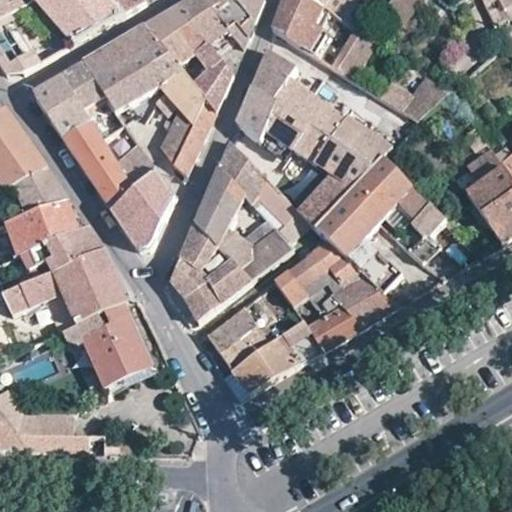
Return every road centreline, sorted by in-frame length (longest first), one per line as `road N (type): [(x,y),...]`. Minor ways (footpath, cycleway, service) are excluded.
road 1 (residential): [(511,270),(223,436)]
road 2 (residential): [(148,296),(276,0)]
road 3 (residential): [(15,97),(148,296)]
road 4 (residential): [(218,476),(0,473)]
road 5 (tertiary): [(328,511),(511,401)]
road 6 (residential): [(15,97),(159,11)]
road 7 (residential): [(148,296),(223,436)]
